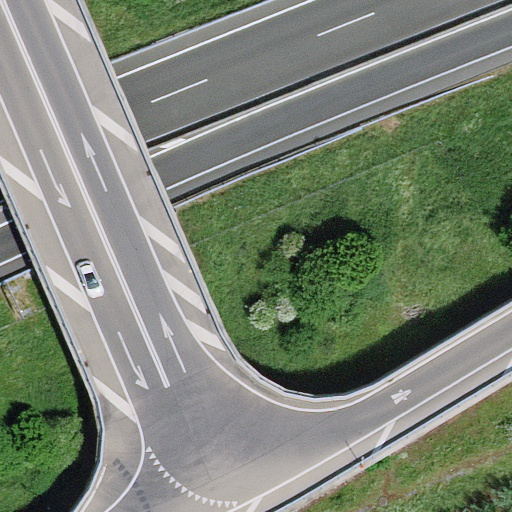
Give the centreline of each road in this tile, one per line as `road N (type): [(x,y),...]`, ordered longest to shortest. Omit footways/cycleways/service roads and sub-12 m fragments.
road 1 (motorway): [(0,248),(260,128),(511,26)]
road 2 (motorway): [(195,444),(2,0)]
road 3 (motorway): [(406,0),(0,165)]
road 4 (motorway): [(195,444),(290,444),(350,422),(511,330)]
